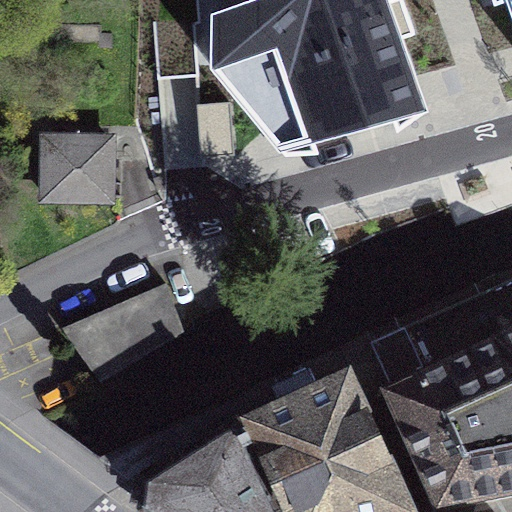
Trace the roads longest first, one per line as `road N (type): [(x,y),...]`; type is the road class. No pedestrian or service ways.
road 1 (residential): [(186,224),(511,134)]
road 2 (residential): [(0,303),(186,224)]
